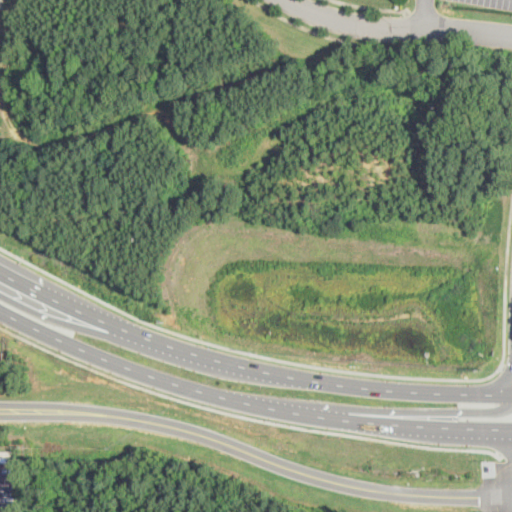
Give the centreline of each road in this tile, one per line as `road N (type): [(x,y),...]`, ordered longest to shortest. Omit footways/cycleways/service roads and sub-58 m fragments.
road 1 (residential): [(0,410),(108,413),(172,425),(374,488),(511,495)]
road 2 (primary): [(511,391),(345,385),(263,372),(127,334)]
road 3 (primary): [(0,313),(91,357),(169,382),(308,411)]
road 4 (residential): [(289,0),(376,27),(511,40)]
road 5 (primary): [(300,410),(486,413),(511,403)]
road 6 (primary): [(308,411),(511,430)]
road 7 (primary): [(127,334),(0,274)]
